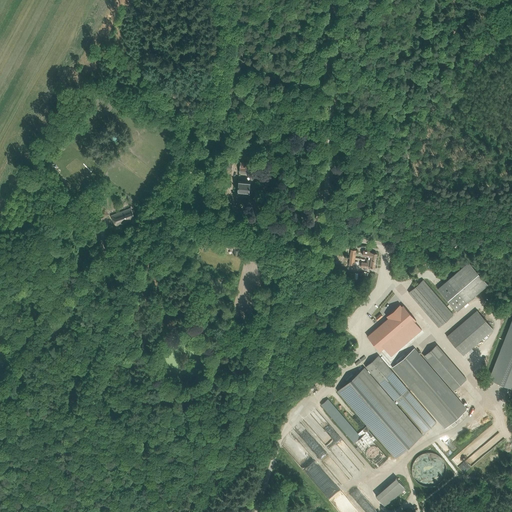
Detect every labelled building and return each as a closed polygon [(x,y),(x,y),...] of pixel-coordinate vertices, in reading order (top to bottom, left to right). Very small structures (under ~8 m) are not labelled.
[(240,162),(239,172),(251,173),(252,163),(240,162)] [(238,181),(238,191),(249,192),(250,182),(238,181)] [(92,198),(100,219),(107,216),(99,195),(92,198)] [(131,208),(116,213),(111,215),(116,225),(133,219),(132,221),(134,223),(136,222),(137,220),(135,218),(133,213),(135,212),(134,209),(132,210),(131,208)] [(201,239),(200,249),(208,250),(209,241),(201,239)] [(227,240),(226,245),(226,246),(244,249),(245,243),(227,240)] [(370,251),(363,250),(363,255),(369,256),(368,259),(367,259),(376,261),(377,253),(370,252),(370,251)] [(376,261),(367,259),(367,263),(362,262),(361,267),(368,268),(368,267),(375,268),(376,261)] [(468,262),(438,288),(457,311),(488,285),(468,262)] [(423,280),(417,285),(409,292),(439,327),(453,314),(423,280)] [(388,318),(367,336),(380,351),(384,348),(392,341),(393,342),(416,323),(415,321),(416,320),(414,318),(413,319),(405,310),(406,309),(403,305),(402,306),(400,304),(390,313),(391,315),(388,318)] [(477,310),(447,336),(463,355),(468,351),(470,353),(474,351),(471,348),(493,329),(477,310)] [(439,343),(435,346),(425,355),(455,389),(468,377),(439,343)] [(413,346),(392,365),(444,426),(466,407),(413,346)] [(358,433),(331,403),(328,399),(321,405),(357,446),(356,448),(359,451),(361,450),(376,468),(388,458),(373,441),(376,439),(368,430),(369,430),(368,429),(369,428),(395,458),(422,434),(397,404),(399,403),(425,433),(437,422),(378,355),(365,367),(394,400),(393,401),(368,371),(364,367),(337,391),(367,425),(358,433)] [(433,417),(435,416),(394,368),(393,369),(433,417)] [(318,422),(309,427),(306,419),(301,422),(303,427),(299,429),(298,426),(296,427),(301,436),(303,435),(305,439),(315,434),(314,431),(317,430),(316,429),(320,427),(318,422)] [(412,466),(412,470),(412,473),(413,476),(415,479),(418,482),(422,485),(425,486),(429,486),(432,486),(435,486),(438,484),(441,482),(443,479),(446,474),(446,471),(446,468),(445,464),(444,460),(441,457),(438,454),(434,453),(430,452),(426,452),(422,454),(419,456),(416,459),(414,462),(412,466)] [(400,477),(378,496),(387,507),(409,488),(400,477)]
